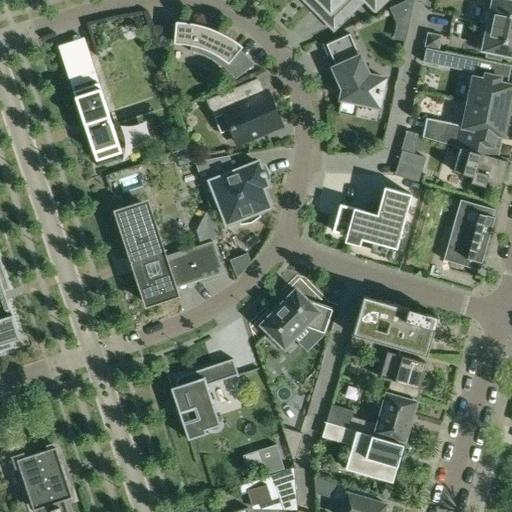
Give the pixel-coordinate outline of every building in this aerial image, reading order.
[(361,0),(365,0),(375,9),(384,0),(309,0),(326,16),(338,4),(348,14),(361,0)] [(406,0),(392,6),(397,18),(409,20),(413,0),(406,0)] [(486,0),(482,23),(511,28),(511,1),(510,1),(507,0),(486,0)] [(221,65),(223,66),(225,68),(242,47),(238,43),(235,41),(227,36),(222,33),(214,30),(206,27),(197,24),(192,23),(188,23),(181,22),(176,22),(174,40),(175,40),(175,43),(179,43),(188,44),(192,45),(203,48),(201,53),(216,61),(215,61),(221,65)] [(488,24),(483,50),(487,51),(488,51),(488,56),(500,58),(500,54),(502,54),(511,55),(511,28),(482,23),(488,24)] [(333,68),(341,85),(343,89),(338,113),(356,117),(359,102),(379,107),(385,78),(368,75),(350,33),(326,44),(336,67),(333,68)] [(442,36),(428,33),(425,47),(439,50),(442,36)] [(445,52),(442,66),(474,72),(468,102),(509,111),(510,106),(511,105),(511,84),(507,84),(511,66),(445,52)] [(124,158),(90,57),(65,65),(98,167),(124,158)] [(254,64),(247,57),(235,69),(240,75),(254,64)] [(231,129),(237,144),(281,125),(268,93),(264,94),(258,79),(208,100),(215,117),(221,133),(231,129)] [(506,125),(509,111),(468,102),(464,101),(459,125),(446,123),(442,142),(460,148),(497,158),(498,157),(492,155),(495,137),(506,140),(509,125),(506,125)] [(508,161),(497,158),(460,148),(453,171),(463,174),(464,169),(474,172),(471,182),(485,186),(486,180),(501,185),(508,161)] [(402,151),(399,161),(422,168),(425,157),(402,151)] [(267,185),(260,166),(258,162),(211,181),(227,223),(238,218),(241,224),(251,222),(260,216),(258,211),(269,206),(261,187),(267,185)] [(333,231),(397,248),(411,194),(385,187),(377,214),(340,204),(333,231)] [(494,211),(495,210),(460,200),(458,208),(459,209),(447,252),(446,251),(443,260),(478,270),(478,269),(477,268),(479,262),(481,263),(482,262),(480,261),(493,218),(494,219),(494,217),(492,217),(493,211),(494,211)] [(132,207),(118,212),(124,231),(126,230),(126,232),(125,232),(125,234),(124,234),(127,245),(128,245),(133,258),(131,258),(135,271),(133,272),(134,276),(144,305),(161,299),(161,300),(165,299),(165,298),(178,294),(176,287),(172,272),(182,269),(187,284),(196,281),(223,272),(213,241),(200,245),(165,257),(165,256),(164,256),(157,235),(158,235),(154,221),(153,221),(148,206),(133,211),(132,207)] [(200,245),(213,241),(220,238),(210,208),(207,210),(196,231),(200,245)] [(20,338),(18,331),(4,291),(10,289),(0,258),(0,351),(14,347),(11,341),(20,338)] [(305,326),(324,333),(332,309),(307,300),(296,289),(283,303),(282,302),(274,311),(275,311),(261,325),(284,347),(305,326)] [(438,317),(378,300),(363,295),(352,334),(375,341),(427,356),(438,317)] [(372,353),(375,341),(352,334),(349,346),(372,353)] [(388,390),(417,398),(424,375),(422,375),(425,362),(387,351),(379,377),(391,380),(388,390)] [(205,385),(238,375),(233,360),(184,376),(183,376),(181,377),(180,377),(179,378),(178,379),(178,381),(177,382),(177,383),(177,384),(177,386),(171,388),(181,418),(188,440),(206,434),(205,430),(219,426),(205,385)] [(415,402),(387,394),(378,424),(351,417),(348,428),(372,435),(376,432),(404,440),(408,427),(409,427),(412,415),(415,402)] [(392,482),(399,459),(404,444),(372,435),(348,428),(327,422),(326,423),(347,429),(343,443),(352,446),(346,469),(392,482)] [(294,462),(302,433),(282,427),(294,462)] [(276,444),(258,449),(267,474),(284,468),(276,444)] [(19,466),(14,468),(26,503),(31,501),(33,510),(39,508),(39,511),(68,511),(64,500),(73,497),(69,486),(60,458),(56,446),(48,449),(42,451),(41,451),(30,455),(17,459),(18,464),(19,466)] [(271,474),(238,486),(241,494),(246,493),(250,504),(278,497),(283,510),(290,510),(285,495),(296,491),(294,467),(271,474)] [(338,484),(333,499),(345,502),(341,511),(387,511),(389,508),(385,506),(386,504),(370,500),(372,494),(338,484)] [(285,495),(290,510),(297,510),(296,491),(285,495)]
